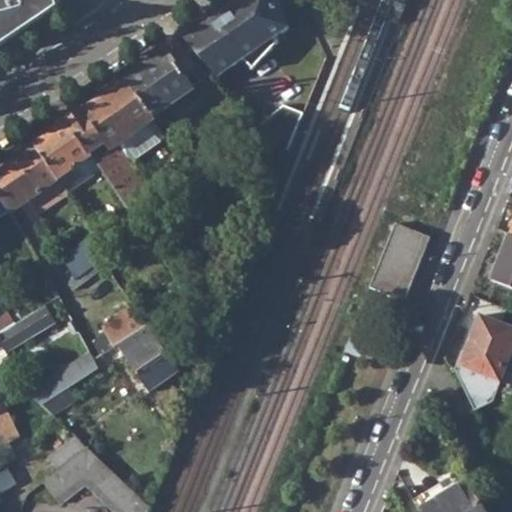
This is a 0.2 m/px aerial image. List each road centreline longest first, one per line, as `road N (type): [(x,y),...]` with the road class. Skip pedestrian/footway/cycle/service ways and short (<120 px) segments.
road 1 (residential): [(511,128),(357,511)]
road 2 (tertiary): [(0,110),(141,9)]
road 3 (unknown): [(419,356),(511,486)]
